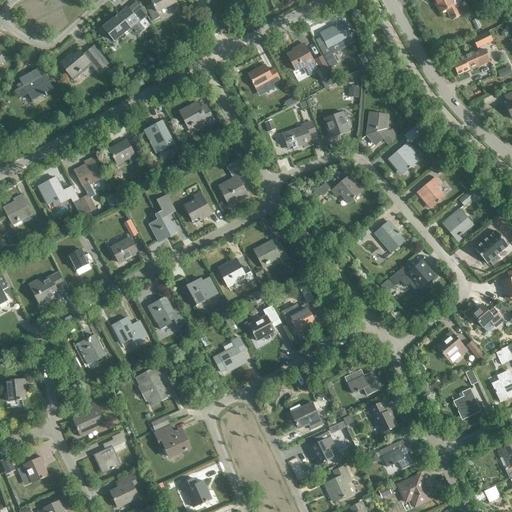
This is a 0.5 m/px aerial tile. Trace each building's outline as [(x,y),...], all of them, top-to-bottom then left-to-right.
[(157,13),(177,3),(175,0),(149,0),(152,5),(146,8),(154,21),(160,18),(157,13)] [(433,0),(434,2),(436,1),(441,13),(446,10),(452,21),(464,15),(456,0),(433,0)] [(128,9),(103,29),(114,42),(138,22),(139,24),(140,24),(145,20),(147,18),(144,13),(137,3),(132,6),(138,13),(133,16),(128,9)] [(145,20),(140,24),(145,31),(150,27),(145,20)] [(342,46),(349,42),(339,24),(332,27),(333,30),(322,36),(328,49),(341,42),(342,46)] [(472,40),(477,49),(493,41),(488,32),(472,40)] [(309,69),(315,66),(303,44),(295,48),(297,51),(287,56),(295,71),(306,65),(309,69)] [(485,50),(474,55),(473,53),(461,58),(460,58),(451,62),(458,76),(490,62),(485,50)] [(99,71),(104,66),(92,51),(86,55),(87,56),(84,57),(79,52),(73,57),(71,55),(60,64),(72,78),(89,64),(89,63),(92,62),(99,71)] [(324,56),(330,67),(336,64),(330,53),(324,56)] [(324,79),(331,76),(321,57),(314,61),(324,79)] [(259,69),(248,76),(255,89),(263,85),(267,92),(274,88),(272,84),(279,80),(274,69),(268,72),(264,65),(259,68),(259,69)] [(27,94),(32,102),(53,89),(45,75),(41,77),(36,69),(19,80),(23,87),(15,92),(19,99),(27,94)] [(208,123),(214,120),(206,106),(201,109),(198,103),(180,112),(188,128),(205,119),(208,123)] [(331,138),(350,131),(343,112),(324,119),(331,138)] [(389,144),(397,137),(391,130),(389,133),(386,129),(387,116),(370,114),(368,135),(375,144),(383,138),(389,144)] [(144,131),(153,148),(156,153),(174,143),(162,122),(144,131)] [(309,137),(316,134),(312,122),(304,125),(305,127),(283,135),(286,142),(287,142),(290,150),(303,145),(304,148),(312,145),(309,137)] [(263,126),(268,139),(274,137),(269,123),(263,126)] [(408,140),(417,133),(413,128),(404,136),(408,140)] [(126,141),(109,150),(116,163),(127,157),(128,159),(131,164),(137,161),(134,156),(126,141)] [(404,173),(416,163),(408,154),(412,150),(406,144),(388,160),(396,169),(398,167),(404,173)] [(86,165),(74,171),(82,186),(84,189),(95,183),(95,182),(101,178),(92,159),(85,163),(86,165)] [(247,195),(238,179),(247,175),(239,160),(227,167),(234,180),(220,187),(229,205),(247,195)] [(449,166),(444,160),(433,169),(438,175),(449,166)] [(359,193),(359,192),(354,187),(357,184),(349,176),(331,191),(336,197),(339,194),(347,203),(359,193)] [(56,178),(38,188),(40,192),(47,205),(58,199),(60,204),(71,199),(73,202),(78,200),(74,192),(71,187),(63,192),(56,178)] [(435,178),(418,192),(416,194),(424,203),(427,201),(431,207),(444,196),(437,187),(440,185),(435,178)] [(325,183),(313,193),(317,199),(329,188),(325,183)] [(464,206),(477,195),(473,190),(460,201),(464,206)] [(194,224),(211,214),(200,193),(194,196),(196,200),(185,206),(194,224)] [(86,214),(95,210),(87,195),(78,200),(86,214)] [(176,233),(167,216),(176,211),(167,195),(158,200),(164,211),(156,216),(158,220),(149,225),(159,242),(176,233)] [(12,225),(31,215),(21,196),(14,199),(16,204),(4,210),(12,225)] [(457,238),(471,227),(462,216),(464,215),(459,210),(442,224),(446,229),(448,228),(457,238)] [(44,237),(51,233),(45,222),(38,225),(44,237)] [(391,252),(404,241),(388,222),(375,233),(391,252)] [(357,244),(370,233),(366,228),(353,239),(357,244)] [(477,246),(474,249),(487,264),(489,262),(492,265),(499,259),(496,256),(508,246),(495,231),(477,246)] [(119,264),(138,254),(130,239),(111,249),(119,264)] [(281,261),(287,258),(279,244),(274,246),(271,241),(253,250),(262,266),(279,257),(281,261)] [(75,271),(92,262),(89,255),(84,257),(81,250),(68,257),(75,271)] [(247,281),(253,279),(247,268),(242,270),(236,260),(228,264),(229,267),(220,272),(228,287),(246,278),(247,281)] [(425,285),(435,277),(422,261),(407,274),(402,268),(390,279),(395,285),(398,282),(405,289),(408,286),(421,299),(430,291),(425,285)] [(511,298),(511,271),(508,272),(510,279),(500,281),(501,288),(505,287),(507,300),(511,298)] [(2,291),(9,287),(2,273),(0,274),(0,305),(8,301),(2,291)] [(56,290),(64,286),(58,273),(42,281),(41,279),(33,283),(39,294),(35,296),(40,306),(59,295),(56,290)] [(195,307),(218,294),(212,283),(205,287),(200,279),(185,288),(195,307)] [(148,307),(156,322),(153,324),(156,329),(173,319),(179,330),(189,325),(180,308),(173,311),(166,298),(148,307)] [(310,329),(316,325),(305,305),(298,309),(300,312),(289,318),(297,332),(308,325),(310,329)] [(482,305),(471,314),(482,327),(487,333),(495,326),(495,327),(503,320),(492,308),(488,312),(482,305)] [(271,326),(280,322),(272,306),(263,311),(266,316),(248,325),(257,341),(274,332),(271,326)] [(135,343),(147,337),(139,322),(132,326),(127,318),(112,326),(122,344),(132,338),(135,343)] [(461,355),(466,351),(450,332),(444,338),(446,340),(437,347),(447,359),(457,350),(461,355)] [(87,365),(105,356),(94,336),(76,345),(87,365)] [(235,369),(246,363),(240,352),(245,349),(239,338),(232,342),(235,347),(219,355),(227,370),(234,366),(235,369)] [(477,358),(482,354),(472,342),(467,346),(477,358)] [(151,406),(153,405),(172,395),(169,389),(165,391),(158,378),(162,376),(158,367),(137,378),(141,386),(140,386),(140,389),(145,399),(148,400),(151,406)] [(366,396),(379,390),(370,372),(363,375),(360,370),(344,377),(351,393),(362,388),(366,396)] [(471,386),(477,383),(471,370),(465,373),(471,386)] [(508,398),(511,396),(511,379),(508,371),(501,375),(503,379),(492,384),(499,399),(506,395),(508,398)] [(23,386),(26,386),(26,379),(6,381),(8,401),(24,399),(23,386)] [(469,417),(480,412),(470,389),(462,393),(464,397),(454,402),(460,417),(468,414),(469,417)] [(89,431),(106,423),(96,402),(86,407),(89,414),(74,421),(81,437),(90,433),(89,431)] [(382,402),(369,409),(381,434),(397,427),(389,411),(387,412),(382,402)] [(319,418),(312,403),(291,413),(298,428),(308,423),(311,429),(321,424),(319,419),(319,418)] [(155,431),(170,424),(167,417),(152,423),(155,431)] [(170,458),(190,449),(181,431),(170,436),(167,428),(155,434),(161,448),(164,447),(170,458)] [(331,442),(327,444),(325,440),(329,438),(327,432),(314,438),(316,444),(307,448),(310,455),(313,454),(318,465),(338,456),(331,442)] [(112,448),(117,446),(126,441),(122,433),(113,438),(114,440),(103,445),(105,450),(94,455),(99,466),(102,465),(105,472),(120,466),(112,448)] [(401,469),(413,464),(405,445),(404,446),(401,441),(379,451),(386,467),(397,462),(401,469)] [(511,444),(497,451),(500,458),(504,456),(509,467),(504,469),(509,479),(511,477),(511,444)] [(42,466),(45,464),(42,457),(24,466),(32,484),(47,477),(42,466)] [(13,469),(8,458),(1,461),(6,473),(13,469)] [(346,483),(351,481),(344,466),(333,471),(336,478),(324,484),(332,502),(351,494),(346,483)] [(118,507),(138,498),(133,486),(136,484),(132,475),(120,481),(122,486),(111,492),(118,507)] [(414,507),(430,499),(419,475),(397,485),(405,502),(410,499),(414,507)] [(193,508),(211,500),(203,481),(196,484),(194,478),(179,485),(182,491),(185,490),(193,508)] [(62,511),(61,509),(65,507),(62,500),(44,508),(45,511),(62,511)] [(365,511),(361,502),(350,508),(352,511),(365,511)]
